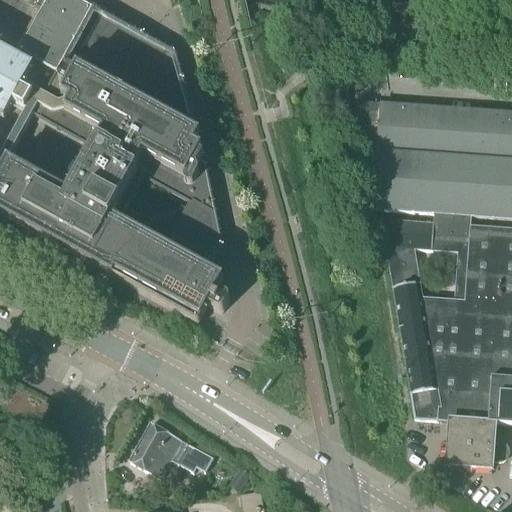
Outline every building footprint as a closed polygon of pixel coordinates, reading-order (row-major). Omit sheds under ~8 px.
[(0,219),(51,247),(71,258),(71,259),(192,325),(202,307),(217,316),(218,316),(220,316),(222,316),(223,315),(224,315),(224,314),(229,305),(229,304),(229,302),(229,301),(228,300),(227,299),(225,298),(224,298),(223,298),(221,299),(220,299),(220,300),(219,301),(218,302),(208,296),(217,280),(208,275),(217,257),(224,256),(200,141),(193,137),(190,134),(156,115),(77,71),(75,74),(71,71),(70,71),(68,71),(67,71),(66,72),(65,72),(64,73),(61,71),(91,14),(93,10),(73,0),(28,0),(27,4),(38,10),(11,60),(0,53),(0,219)] [(414,424),(450,426),(447,469),(464,470),(464,471),(474,471),(491,472),(492,465),(500,465),(502,465),(504,465),(505,464),(506,463),(508,462),(509,460),(509,459),(510,457),(510,455),(509,453),(509,452),(508,450),(507,449),(505,448),(504,447),(502,447),(493,446),(495,429),(494,429),(495,428),(511,429),(511,116),(384,108),(360,106),(357,152),(367,153),(367,156),(376,157),(383,214),(383,223),(385,251),(414,423),(414,424)] [(193,477),(197,471),(205,475),(216,455),(153,419),(130,466),(160,483),(171,464),(178,468),(178,469),(193,477)] [(240,471),(237,476),(228,489),(238,496),(251,478),(240,471)] [(239,498),(241,509),(262,505),(260,494),(239,498)]
